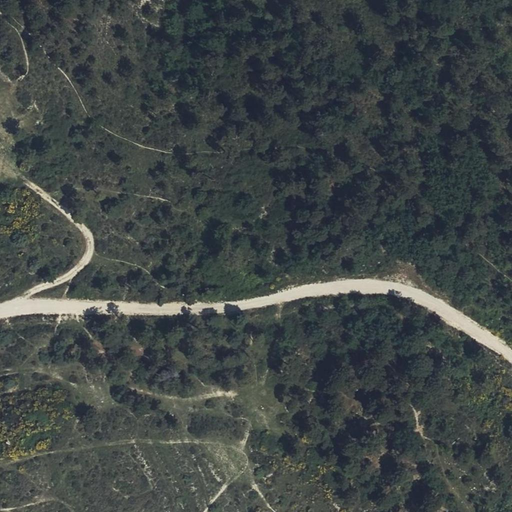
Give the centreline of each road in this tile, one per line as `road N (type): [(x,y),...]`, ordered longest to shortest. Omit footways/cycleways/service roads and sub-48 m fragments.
road 1 (track): [(0,312),(226,309),(318,287),(371,286),(427,296),(511,358)]
road 2 (track): [(9,172),(71,218),(88,235),(89,252),(63,280),(35,288),(9,310)]
